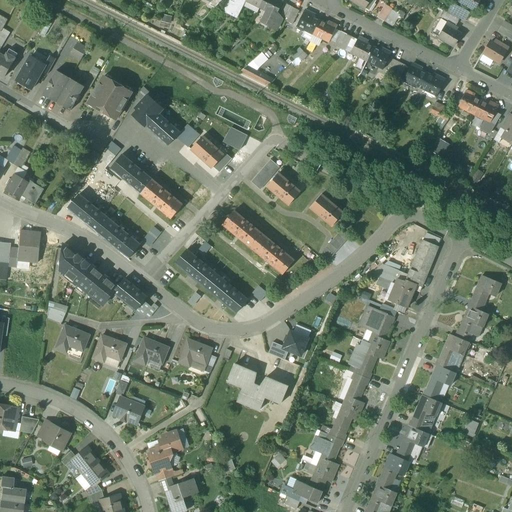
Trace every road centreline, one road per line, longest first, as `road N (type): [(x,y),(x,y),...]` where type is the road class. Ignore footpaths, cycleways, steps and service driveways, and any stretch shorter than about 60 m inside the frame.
road 1 (residential): [(139,280),(270,141),(385,199),(401,215)]
road 2 (residential): [(401,215),(340,275),(257,328),(207,327),(139,280)]
road 3 (residential): [(346,511),(462,236)]
road 4 (residential): [(0,386),(68,405),(110,436),(148,511)]
road 5 (residential): [(139,280),(97,244),(0,199)]
road 6 (residential): [(456,69),(325,3)]
road 7 (residential): [(0,84),(106,145)]
